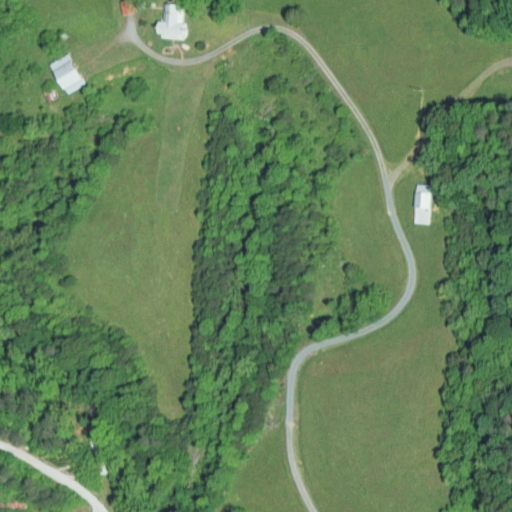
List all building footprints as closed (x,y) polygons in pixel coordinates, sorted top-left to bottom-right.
[(121,8),(120,0),(108,0),(110,9),(121,8)] [(171,0),(154,0),(154,16),(148,16),(147,32),(173,33),(174,18),(170,17),(171,0)] [(166,3),(184,5),(183,23),(187,23),(186,36),(183,35),(183,39),(162,37),(162,34),(160,34),(161,22),(165,22),(166,3)] [(65,32),(69,36),(64,42),(60,38),(65,32)] [(39,57),(54,89),(73,80),(58,48),(39,57)] [(70,53),(88,83),(69,94),(51,64),(70,53)] [(54,87),(60,96),(51,102),(45,92),(54,87)] [(403,218),(419,218),(420,179),(404,179),(403,218)] [(419,184),(435,186),(432,224),(416,223),(419,184)] [(97,438),(107,471),(101,473),(90,440),(97,438)] [(0,497),(27,500),(27,509),(0,506),(0,497)]
